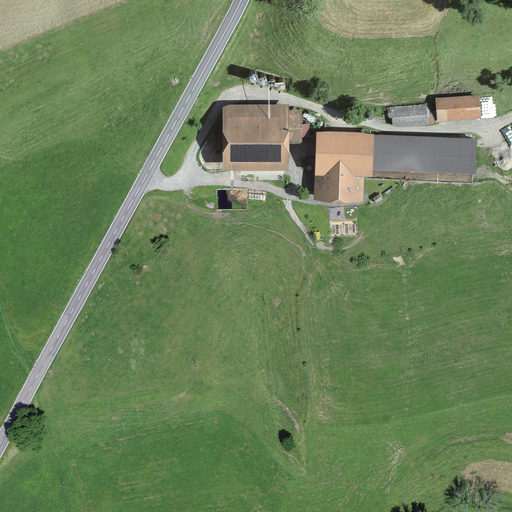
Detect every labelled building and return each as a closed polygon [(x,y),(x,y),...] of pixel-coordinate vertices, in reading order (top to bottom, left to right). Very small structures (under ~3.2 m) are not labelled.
[(476,119),(474,97),(432,100),(434,123),(476,119)] [(285,172),(287,107),(219,106),(217,171),(285,172)] [(422,127),(422,108),(391,109),(392,128),(422,127)] [(356,136),(315,134),(315,145),(309,145),(308,176),(313,176),(311,201),(357,204),(358,178),(365,178),(367,147),(355,146),(356,136)] [(511,144),(510,139),(493,144),(501,172),(511,168),(511,144)]
